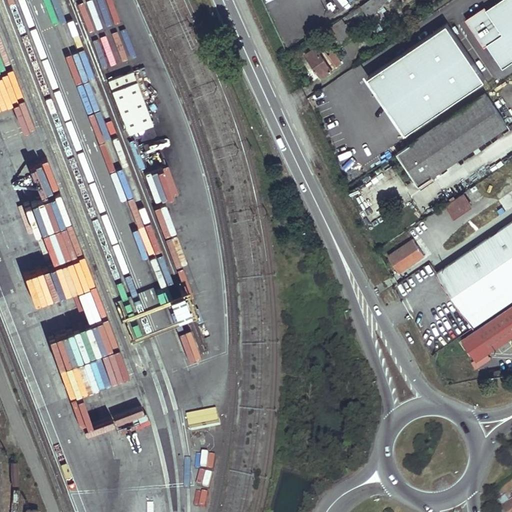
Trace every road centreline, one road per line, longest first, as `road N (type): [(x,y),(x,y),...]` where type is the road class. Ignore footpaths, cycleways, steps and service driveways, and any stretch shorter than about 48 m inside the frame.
road 1 (primary): [(223,0),(325,219)]
road 2 (unknown): [(378,151),(350,97),(352,84),(477,0)]
road 3 (primary): [(442,406),(400,352),(325,219)]
road 4 (primary): [(325,219),(393,428)]
